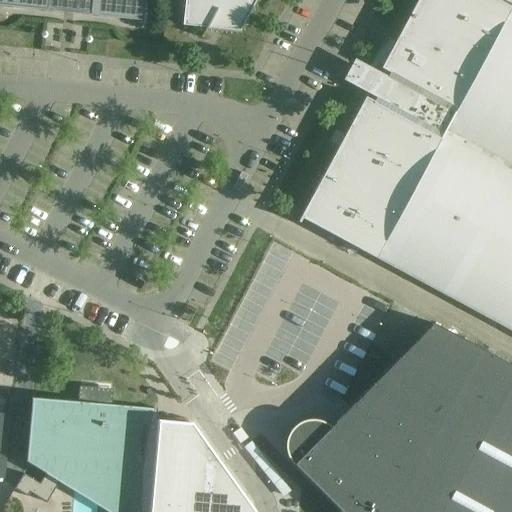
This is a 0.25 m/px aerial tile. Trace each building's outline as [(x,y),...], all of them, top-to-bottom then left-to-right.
[(147,0),(0,0),(0,6),(47,11),(48,7),(56,11),(65,13),(69,13),(74,14),(83,13),(92,12),(91,16),(145,22),(147,0)] [(257,0),(185,0),(183,26),(241,32),(257,0)] [(511,0),(418,0),(400,34),(404,36),(399,45),(387,39),(370,69),(387,78),(385,82),(372,75),(369,81),(366,88),(378,94),(374,103),(365,98),(344,138),(298,223),(300,224),(302,219),(511,332),(511,0)] [(511,511),(511,366),(434,324),(417,341),(415,340),(407,349),(408,350),(331,429),(329,427),(328,426),(324,424),(322,423),(320,422),(317,422),(314,421),(311,421),(309,421),(305,422),(302,423),(300,424),(298,425),(295,427),(293,430),(292,431),(291,433),(289,436),(288,438),(287,440),(287,444),(286,446),(286,448),(286,450),(287,452),(288,455),(288,457),(289,459),(290,461),(292,463),(294,465),(340,511),(349,511),(350,511),(351,511),(511,511)] [(36,399),(30,465),(76,493),(98,507),(106,511),(149,511),(157,422),(158,410),(112,406),(110,406),(111,395),(96,394),(81,392),(80,403),(79,403),(78,403),(36,399)] [(238,511),(240,498),(192,425),(157,422),(149,511),(238,511)] [(252,442),(246,447),(286,497),(292,493),(252,442)]
